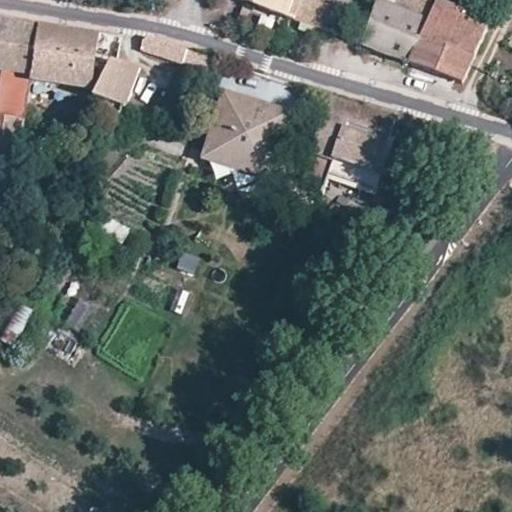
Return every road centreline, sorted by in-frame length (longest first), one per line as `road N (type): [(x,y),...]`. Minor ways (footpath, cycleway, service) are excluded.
road 1 (tertiary): [(511,134),(182,33)]
road 2 (tertiary): [(182,33),(0,0)]
